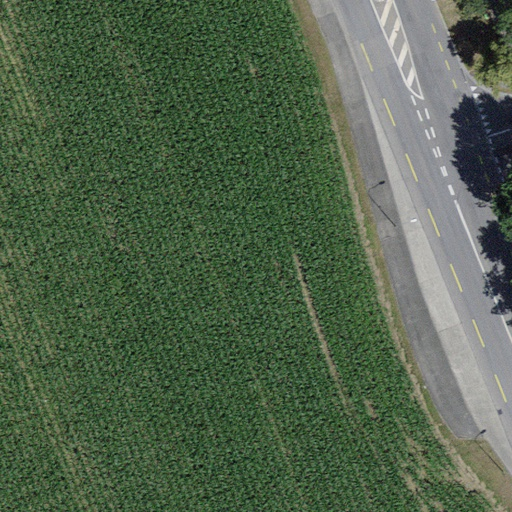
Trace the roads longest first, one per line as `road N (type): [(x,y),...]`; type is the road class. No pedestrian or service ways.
road 1 (secondary): [(511,338),(437,153)]
road 2 (secondary): [(437,153),(378,0)]
